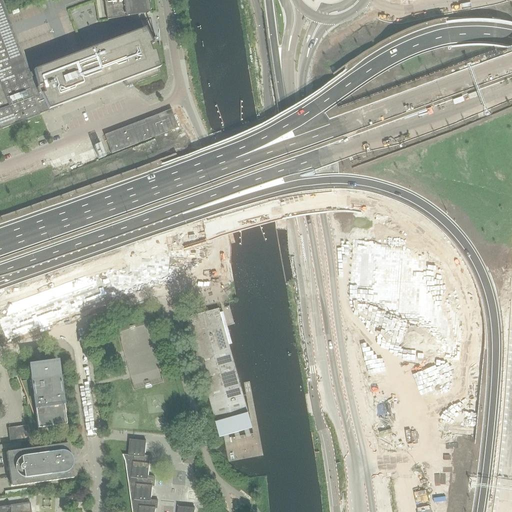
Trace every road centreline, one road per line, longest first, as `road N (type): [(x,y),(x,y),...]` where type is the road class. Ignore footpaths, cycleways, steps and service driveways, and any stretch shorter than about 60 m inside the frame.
road 1 (trunk): [(0,298),(279,208),(349,201),(406,217),(449,256),(464,284),(473,360),(436,437),(409,458),(371,468)]
road 2 (trunk): [(170,209),(196,211),(293,183),(351,179),(412,197),(457,233),(481,272),(496,335),(479,511)]
road 3 (secondary): [(286,105),(359,511)]
road 4 (secondary): [(371,468),(303,71)]
road 5 (trunk): [(170,209),(511,84)]
road 6 (trunk): [(511,41),(469,36),(401,54),(234,164)]
road 7 (trunk): [(511,63),(234,164)]
road 8 (residential): [(166,0),(179,85),(174,99),(0,167)]
road 9 (trunk): [(234,164),(0,248)]
road 10 (residential): [(103,511),(74,325)]
road 11 (trunk): [(0,270),(170,209)]
road 12 (unclassified): [(74,325),(189,279),(210,262)]
